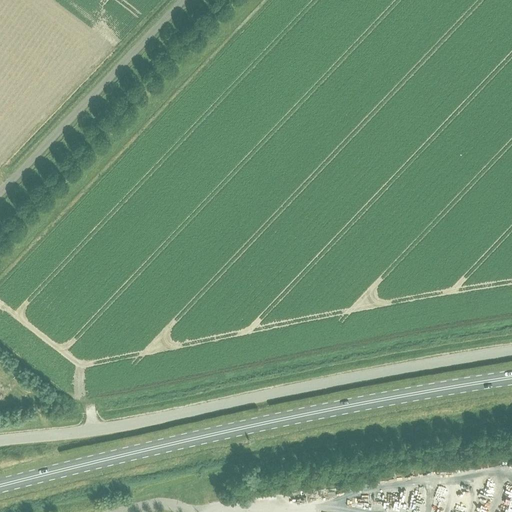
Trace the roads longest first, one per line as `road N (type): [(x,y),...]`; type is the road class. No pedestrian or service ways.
road 1 (primary): [(0,486),(263,423),(511,378)]
road 2 (residential): [(0,440),(511,351)]
road 3 (unclassified): [(0,192),(180,0)]
